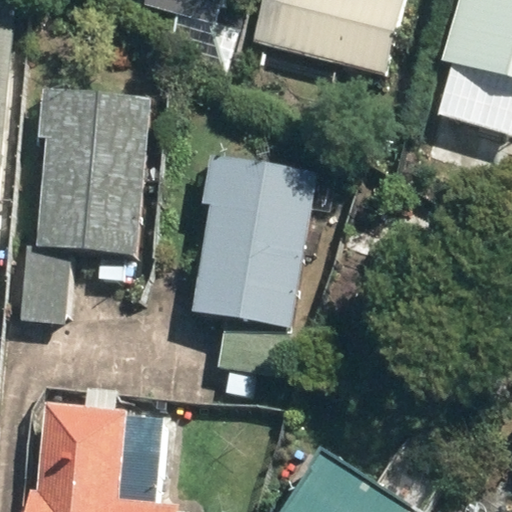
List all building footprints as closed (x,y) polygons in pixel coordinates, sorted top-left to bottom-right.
[(0,0),(0,242),(5,243),(24,0),(0,0)] [(416,0),(277,0),(266,44),(398,77),(416,0)] [(511,0),(473,0),(454,68),(511,84),(511,0)] [(511,92),(453,75),(430,155),(511,178),(511,92)] [(165,103),(55,94),(52,142),(60,143),(52,248),(38,247),(33,321),(77,324),(83,253),(153,259),(165,103)] [(328,172),(221,157),(214,206),(222,207),(206,318),(239,322),(232,371),(298,381),(328,172)] [(51,496),(44,495),(42,511),(188,511),(189,507),(127,502),(135,416),(59,409),(51,496)] [(422,511),(339,456),(301,511),(422,511)]
